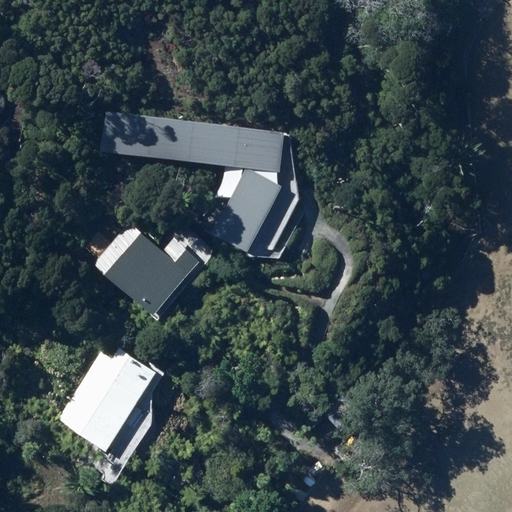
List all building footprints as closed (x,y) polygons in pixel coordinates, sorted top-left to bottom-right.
[(29,146),(31,108),(12,108),(13,81),(0,80),(0,117),(2,118),(1,145),(29,146)] [(296,122),(117,105),(113,141),(293,158),(296,122)] [(259,249),(295,178),(257,159),(221,230),(259,249)] [(107,263),(178,317),(217,265),(183,239),(176,249),(139,221),(107,263)] [(110,353),(66,416),(123,455),(178,374),(136,346),(124,363),(110,353)] [(372,397),(346,381),(327,411),(353,428),(372,397)]
